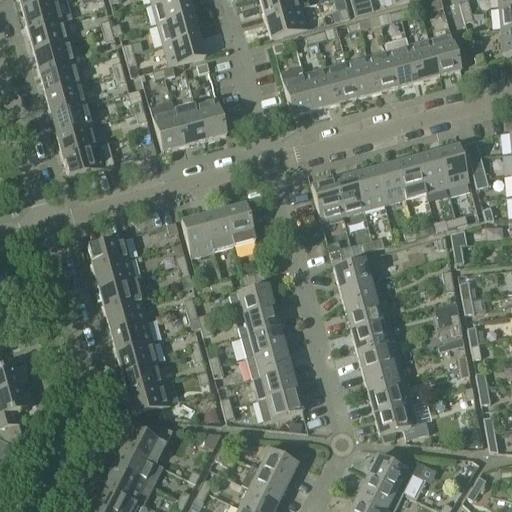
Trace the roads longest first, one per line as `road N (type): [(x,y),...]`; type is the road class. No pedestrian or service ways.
road 1 (residential): [(310,511),(338,456),(340,432),(267,164)]
road 2 (residential): [(267,164),(511,96)]
road 3 (residential): [(43,226),(267,164)]
road 4 (residential): [(72,438),(85,382),(43,226)]
road 5 (residential): [(267,164),(223,0)]
road 6 (residential): [(43,226),(0,77)]
road 7 (residential): [(0,336),(26,341),(47,407),(72,438)]
